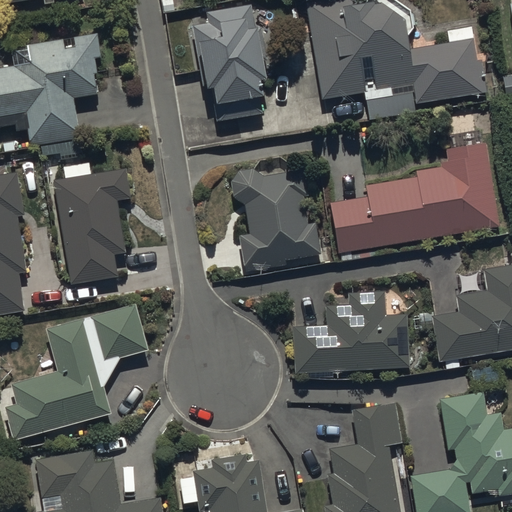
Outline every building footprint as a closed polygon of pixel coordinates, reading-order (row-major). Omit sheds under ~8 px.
[(0,0),(0,11),(72,0),(0,0)] [(392,0),(311,0),(303,2),(320,98),(363,90),(361,75),(368,74),(371,88),(388,85),(390,93),(363,98),(366,119),(415,110),(414,103),(484,91),(478,57),(474,58),(468,24),(442,28),(445,40),(408,47),(406,35),(410,30),(408,10),(392,0)] [(206,21),(188,24),(199,84),(203,83),(204,89),(208,88),(214,121),(261,112),(259,100),(263,99),(260,83),(267,82),(258,34),(262,33),(260,24),(257,25),(252,1),(204,9),(206,21)] [(44,160),(83,157),(74,105),(97,102),(94,82),(97,81),(95,65),(102,64),(98,38),(74,41),(76,53),(65,55),(63,42),(29,47),(32,68),(0,72),(0,133),(17,131),(17,136),(26,135),(29,150),(42,148),(44,160)] [(366,190),(329,196),(338,246),(501,220),(487,137),(446,143),(447,155),(439,156),(440,159),(416,163),(417,170),(364,178),(366,190)] [(57,175),(51,176),(68,281),(116,274),(113,252),(124,250),(116,198),(131,195),(126,165),(89,170),(88,159),(61,163),(62,170),(56,171),(57,175)] [(246,231),(236,233),(242,268),(284,261),(284,258),(320,252),(314,220),(305,222),(300,196),(307,195),(302,167),(261,174),(250,165),(237,166),(228,174),(228,195),(235,201),(243,201),(246,231)] [(25,220),(16,175),(0,178),(0,321),(27,316),(19,278),(30,276),(19,221),(25,220)] [(454,306),(428,310),(436,357),(511,344),(511,260),(480,266),(481,274),(470,276),(472,288),(452,291),(454,306)] [(326,321),(292,322),(294,369),(410,364),(408,312),(385,314),(384,289),(347,291),(347,301),(325,302),(326,321)] [(55,375),(0,389),(0,415),(8,448),(112,419),(105,392),(123,362),(148,356),(136,309),(45,332),(55,375)] [(447,465),(407,471),(414,511),(470,511),(465,479),(469,479),(471,491),(496,487),(497,494),(511,491),(511,423),(502,426),(500,409),(486,411),(482,389),(438,396),(447,446),(452,445),(454,456),(447,465)] [(332,503),(324,504),(325,511),(402,511),(391,447),(403,445),(395,401),(351,409),(358,444),(329,449),(334,473),(327,474),(332,503)] [(90,447),(33,458),(42,509),(28,511),(163,511),(160,496),(119,503),(112,459),(93,463),(90,447)] [(188,470),(176,472),(180,502),(192,500),(193,509),(198,508),(198,511),(299,511),(299,507),(264,511),(257,457),(244,459),(243,451),(205,455),(207,465),(188,468),(188,470)]
